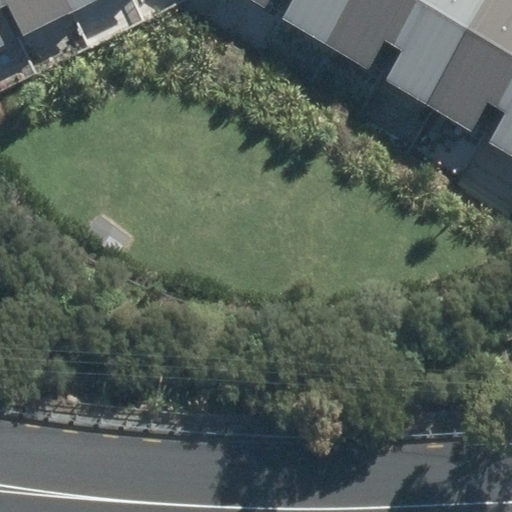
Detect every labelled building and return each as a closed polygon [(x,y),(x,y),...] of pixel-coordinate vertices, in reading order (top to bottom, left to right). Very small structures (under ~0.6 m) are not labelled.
[(64,27),(50,0),(0,0),(0,39),(8,55),(64,27)] [(117,0),(50,0),(64,27),(117,0)] [(233,0),(273,21),(284,0),(233,0)] [(326,53),(353,0),(284,0),(273,21),(326,53)] [(379,83),(422,0),(353,0),(326,53),(379,83)] [(429,113),(490,0),(422,0),(379,83),(429,113)] [(480,142),(511,83),(511,0),(490,0),(429,113),(480,142)] [(0,59),(8,55),(0,39),(0,59)] [(511,161),(511,83),(480,142),(511,161)]
